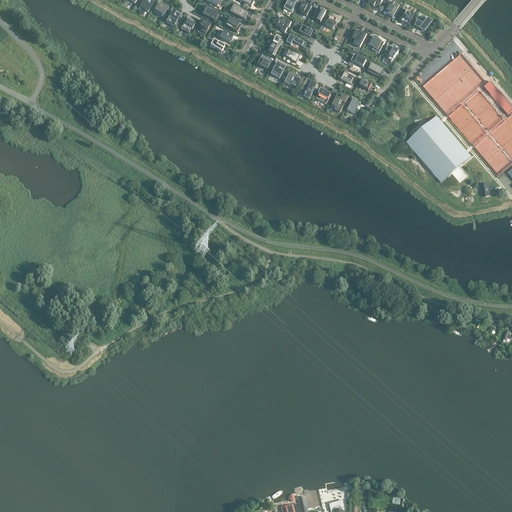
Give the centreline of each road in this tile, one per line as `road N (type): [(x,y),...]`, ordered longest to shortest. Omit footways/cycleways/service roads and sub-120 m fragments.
road 1 (track): [(272,253),(247,286),(162,313),(73,371),(56,370),(0,321)]
road 2 (unclassified): [(511,317),(429,300),(353,264),(287,255)]
